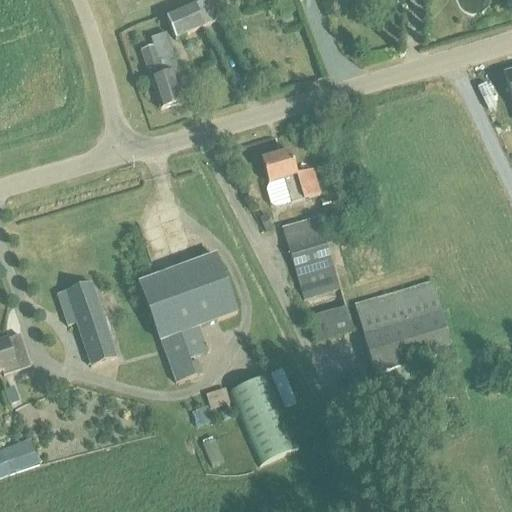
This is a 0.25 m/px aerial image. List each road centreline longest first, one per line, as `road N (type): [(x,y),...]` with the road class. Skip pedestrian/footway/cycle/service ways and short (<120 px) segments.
road 1 (unclassified): [(129,158),(511,41)]
road 2 (unclassified): [(129,158),(81,0)]
road 3 (unclassified): [(0,196),(129,158)]
